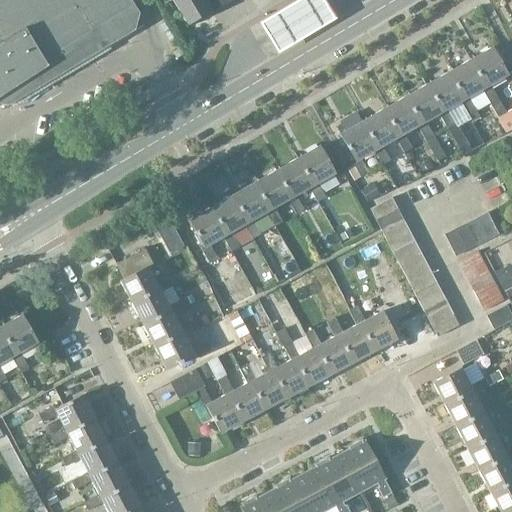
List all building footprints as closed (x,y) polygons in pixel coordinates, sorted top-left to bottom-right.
[(0,0),(0,107),(7,109),(133,31),(137,14),(128,0),(0,0)] [(161,0),(164,3),(168,0),(171,0),(186,25),(210,11),(209,9),(203,0),(161,0)] [(203,0),(209,9),(225,0),(203,0)] [(288,0),(262,16),(263,18),(269,27),(276,40),(280,46),(332,14),(329,9),(323,0),(288,0)] [(482,89),(498,117),(507,132),(511,129),(511,109),(505,114),(497,100),(498,99),(490,85),(507,75),(491,48),(469,60),(485,87),(482,89)] [(469,60),(447,73),(463,100),(460,102),(472,123),(479,119),(476,112),(477,112),(468,97),(482,89),(485,87),(469,60)] [(463,100),(447,73),(425,85),(441,112),(439,114),(463,156),(471,152),(454,124),(447,110),(460,102),(463,100)] [(417,127),(435,158),(437,161),(444,157),(432,136),(433,136),(425,122),(439,114),(441,112),(425,85),(404,98),(420,125),(417,127)] [(404,98),(382,110),(398,138),(396,139),(404,153),(411,149),(403,135),(417,127),(420,125),(404,98)] [(398,138),(382,110),(360,122),(376,150),(374,152),(382,166),(390,161),(382,147),(396,139),(398,138)] [(376,150),(360,122),(338,135),(354,161),(351,163),(352,165),(346,169),(354,182),(369,173),(361,159),(374,152),(376,150)] [(317,146),(296,159),(312,186),(307,189),(316,203),(325,198),(316,184),(334,173),(317,146)] [(312,186),(296,159),(275,171),(291,198),(286,201),(295,215),(303,210),(295,196),(307,189),(312,186)] [(265,213),(274,227),(281,223),(273,208),(286,201),(291,198),(275,171),(253,184),(269,211),(265,213)] [(253,184),(231,196),(248,223),(243,225),(256,248),(263,244),(262,241),(259,236),(261,235),(252,220),(265,213),(269,211),(253,184)] [(373,184),(360,192),(366,202),(379,195),(373,184)] [(248,223),(231,196),(210,209),(226,235),(222,238),(230,251),(242,273),(250,268),(230,233),(243,225),(248,223)] [(370,210),(376,220),(396,209),(391,199),(370,210)] [(200,249),(209,265),(217,260),(217,259),(230,251),(222,238),(226,235),(210,209),(189,221),(204,247),(200,249)] [(402,220),(396,209),(376,220),(382,231),(402,220)] [(498,233),(485,211),(474,217),(486,239),(498,233)] [(486,239),(474,217),(464,223),(476,245),(486,239)] [(407,230),(402,220),(382,231),(387,241),(407,230)] [(476,245),(464,223),(454,228),(466,250),(476,245)] [(466,250),(454,228),(442,234),(454,256),(466,250)] [(413,241),(407,230),(387,241),(393,251),(413,241)] [(418,251),(413,241),(393,251),(398,262),(418,251)] [(115,265),(123,279),(147,267),(147,268),(152,265),(144,250),(115,265)] [(424,262),(418,251),(398,262),(404,273),(424,262)] [(457,262),(462,271),(482,261),(477,252),(457,262)] [(511,260),(509,255),(498,262),(511,283),(511,282),(511,260)] [(486,270),(482,261),(462,271),(467,281),(486,270)] [(430,273),(424,262),(404,273),(410,284),(430,273)] [(147,267),(123,279),(119,281),(131,303),(158,288),(156,285),(147,268),(147,267)] [(492,280),(486,270),(467,281),(472,291),(492,280)] [(436,284),(430,273),(410,284),(415,294),(436,284)] [(171,277),(156,285),(158,288),(131,303),(143,325),(170,310),(168,306),(161,293),(175,286),(171,277)] [(497,291),(492,280),(472,291),(478,301),(497,291)] [(441,294),(436,284),(415,294),(421,304),(441,294)] [(503,301),(497,291),(478,301),(483,311),(503,301)] [(447,305),(441,294),(421,304),(426,315),(447,305)] [(183,299),(168,306),(170,310),(143,325),(155,348),(182,333),(180,329),(172,315),(187,307),(183,299)] [(452,315),(447,305),(426,315),(432,326),(452,315)] [(505,306),(486,316),(493,329),(511,319),(505,306)] [(348,312),(355,325),(357,325),(372,352),(396,340),(381,312),(364,322),(356,307),(348,312)] [(458,326),(452,315),(432,326),(438,337),(458,326)] [(209,324),(205,316),(180,329),(182,333),(155,348),(166,370),(193,357),(194,359),(210,351),(206,344),(191,351),(184,338),(199,330),(198,329),(209,324)] [(22,317),(0,328),(0,331),(14,357),(11,358),(19,372),(27,368),(19,354),(37,344),(22,317)] [(326,323),(334,337),(337,336),(351,363),(372,352),(357,325),(355,325),(342,333),(334,319),(326,323)] [(14,357),(0,331),(0,382),(5,380),(0,370),(0,364),(11,358),(14,357)] [(329,375),(351,363),(337,336),(334,337),(320,345),(312,331),(304,335),(312,349),(314,347),(329,375)] [(314,347),(312,349),(298,356),(291,342),(290,343),(289,342),(282,345),(283,346),(291,360),(292,359),(307,387),(329,375),(314,347)] [(475,342),(456,351),(463,364),(481,355),(475,342)] [(286,398),(307,387),(292,359),(291,360),(276,368),(269,354),(268,354),(265,347),(258,351),(261,358),(268,372),(271,370),(286,398)] [(248,382),(247,383),(232,391),(225,377),(226,376),(217,358),(194,371),(200,382),(213,376),(216,381),(217,381),(224,395),(227,394),(241,422),(263,410),(248,382)] [(247,365),(246,365),(239,369),(247,383),(248,382),(263,410),(286,398),(271,370),(268,372),(255,379),(247,365)] [(443,405),(471,390),(473,394),(488,387),(483,379),(469,386),(460,369),(432,383),(443,405)] [(227,394),(224,395),(211,403),(203,389),(195,393),(203,408),(205,407),(219,433),(241,422),(227,394)] [(484,417),(499,409),(495,402),(481,409),(473,394),(471,390),(443,405),(455,427),(482,412),(484,417)] [(56,416),(63,429),(64,432),(92,417),(81,395),(54,410),(52,406),(37,414),(41,424),(56,416)] [(511,431),(507,423),(492,431),(484,417),(482,412),(455,427),(466,449),(493,434),(496,439),(511,431)] [(103,438),(92,417),(64,432),(63,429),(48,437),(53,445),(67,437),(74,451),(75,453),(103,438)] [(466,449),(478,471),(505,457),(507,462),(511,459),(511,449),(504,454),(496,439),(493,434),(466,449)] [(115,461),(103,438),(75,453),(74,451),(60,459),(64,467),(79,460),(86,474),(87,475),(115,461)] [(353,451),(342,457),(361,493),(377,484),(379,487),(377,489),(382,498),(390,494),(383,480),(386,479),(365,439),(350,448),(353,451)] [(361,493),(342,457),(332,462),(330,458),(315,466),(317,469),(340,511),(348,511),(345,506),(343,507),(341,503),(361,493)] [(505,457),(478,471),(489,493),(511,481),(511,471),(507,462),(505,457)] [(127,483),(115,461),(87,475),(86,474),(72,481),(76,489),(90,482),(97,495),(98,498),(127,483)] [(289,479),(290,479),(307,511),(339,511),(317,469),(306,474),(305,471),(289,479)] [(307,511),(290,479),(289,479),(274,487),(277,490),(266,496),(275,511),(307,511)] [(511,481),(489,493),(499,511),(510,511),(511,511),(511,481)] [(125,511),(138,505),(127,483),(98,498),(97,495),(83,503),(88,511),(102,504),(105,511),(125,511)] [(275,511),(266,496),(256,501),(254,497),(239,505),(242,511),(275,511)]
